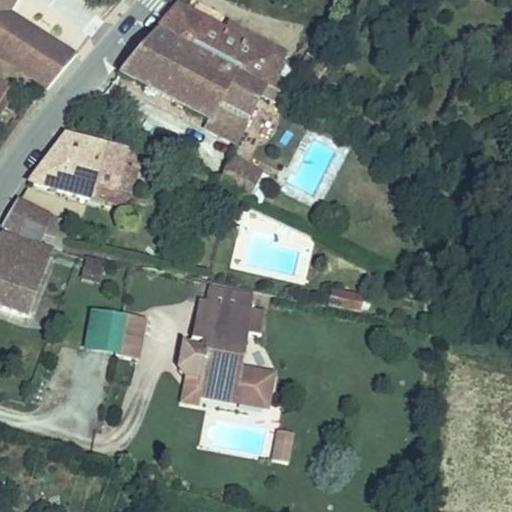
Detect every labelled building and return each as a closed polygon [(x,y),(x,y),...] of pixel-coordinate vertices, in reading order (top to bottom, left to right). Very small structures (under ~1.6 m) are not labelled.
[(0,0),(0,10),(6,13),(13,0),(0,0)] [(176,7),(157,29),(272,87),(289,57),(237,29),(233,37),(176,7)] [(0,10),(0,57),(37,79),(47,84),(74,51),(6,13),(0,10)] [(155,32),(123,70),(209,114),(217,98),(249,114),(262,88),(155,32)] [(314,73),(334,83),(346,60),(327,49),(314,73)] [(217,98),(209,114),(212,129),(244,145),(249,114),(217,98)] [(66,135),(31,183),(87,202),(96,175),(131,187),(139,162),(97,144),(66,135)] [(234,153),(220,180),(247,194),(260,167),(234,153)] [(96,175),(87,202),(123,213),(131,187),(96,175)] [(26,202),(15,220),(29,228),(40,209),(26,202)] [(40,209),(29,228),(52,240),(62,221),(40,209)] [(0,236),(0,305),(31,314),(48,260),(51,252),(0,236)] [(51,252),(48,260),(84,269),(87,254),(53,247),(51,252)] [(358,307),(361,292),(330,286),(327,301),(358,307)] [(196,296),(192,320),(231,329),(235,303),(196,296)] [(264,308),(235,303),(231,329),(192,320),(189,338),(202,340),(197,375),(195,388),(235,395),(247,329),(260,331),(264,308)] [(125,346),(149,349),(152,322),(129,319),(127,336),(125,346)] [(197,375),(202,340),(189,338),(181,343),(177,366),(182,373),(197,375)] [(125,346),(124,358),(147,360),(149,349),(125,346)] [(277,427),(275,434),(294,438),(296,430),(277,427)] [(294,438),(275,434),(272,455),(291,458),(294,438)]
